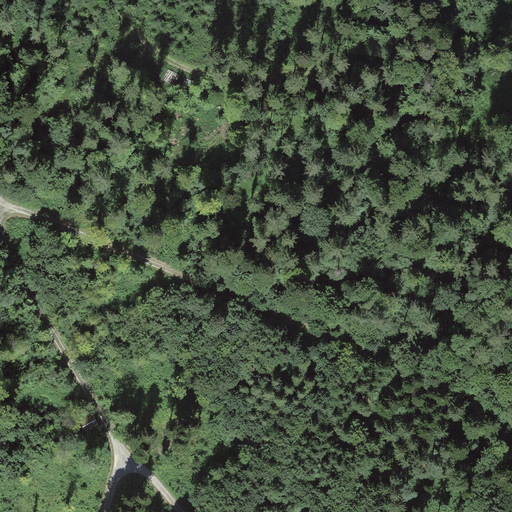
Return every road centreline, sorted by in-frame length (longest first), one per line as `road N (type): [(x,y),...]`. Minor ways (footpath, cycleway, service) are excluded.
road 1 (track): [(0,199),(511,417)]
road 2 (track): [(511,153),(352,79),(295,68),(186,70),(141,39),(108,0)]
road 3 (track): [(178,511),(107,432),(0,239)]
